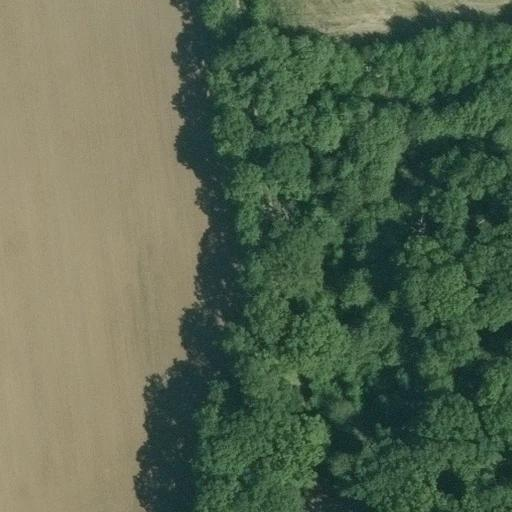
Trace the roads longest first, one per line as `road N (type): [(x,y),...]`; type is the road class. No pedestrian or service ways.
road 1 (track): [(317,511),(239,0)]
road 2 (unclassified): [(511,456),(333,511)]
